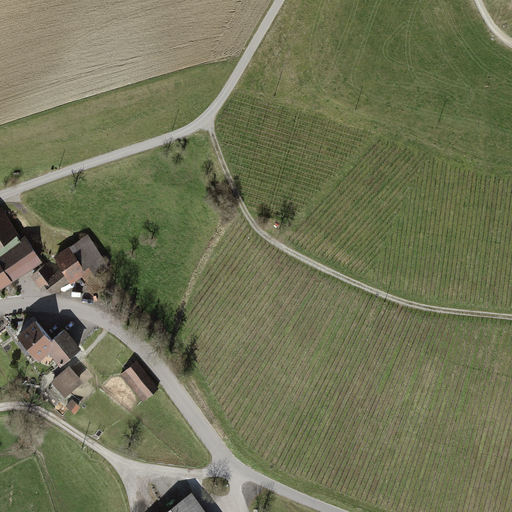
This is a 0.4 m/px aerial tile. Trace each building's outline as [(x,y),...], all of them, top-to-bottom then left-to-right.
[(14,218),(0,226),(0,253),(26,237),(14,218)] [(8,263),(20,282),(47,266),(34,244),(8,263)] [(50,272),(67,298),(99,275),(81,253),(50,272)] [(0,265),(0,287),(10,281),(0,265)] [(60,349),(76,362),(87,351),(74,330),(66,343),(49,321),(32,339),(49,361),(60,349)] [(129,380),(152,401),(160,390),(141,371),(129,380)] [(60,385),(75,401),(88,386),(78,372),(60,385)] [(205,511),(198,501),(183,511),(205,511)]
